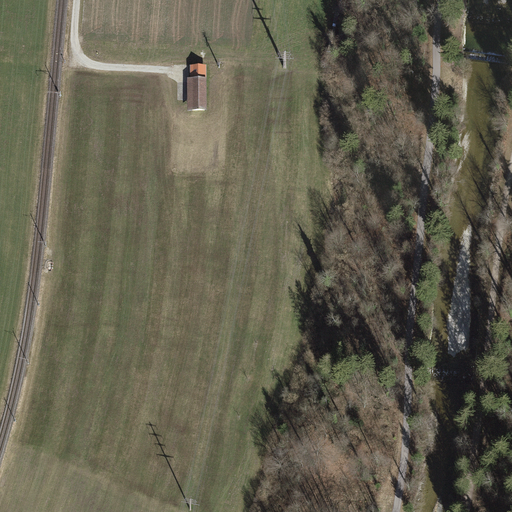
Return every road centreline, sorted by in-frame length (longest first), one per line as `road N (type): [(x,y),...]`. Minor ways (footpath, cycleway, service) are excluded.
road 1 (track): [(446,0),(397,511)]
road 2 (track): [(466,511),(511,179)]
road 3 (track): [(182,99),(181,73),(85,62),(70,31),(73,0)]
